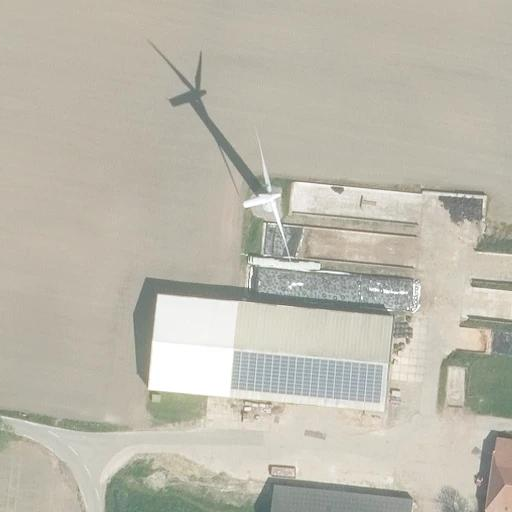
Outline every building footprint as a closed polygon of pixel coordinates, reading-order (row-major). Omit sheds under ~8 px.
[(393,320),(158,297),(149,391),(384,414),(393,320)] [(465,332),(465,350),(484,350),(484,332),(465,332)] [(453,367),(452,391),(469,391),(469,367),(453,367)] [(511,511),(511,440),(498,438),(488,511),(511,511)] [(272,511),(413,511),(415,501),(275,486),(272,511)]
